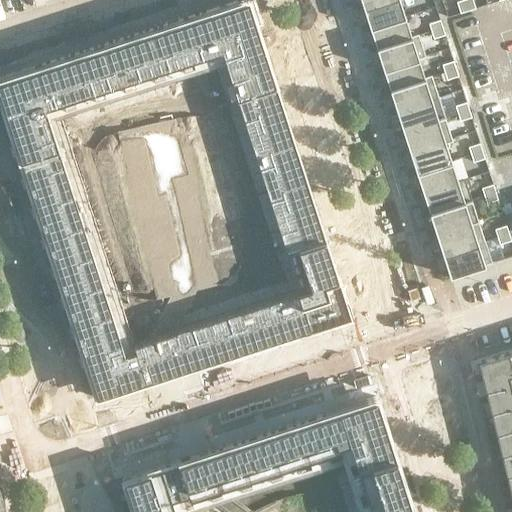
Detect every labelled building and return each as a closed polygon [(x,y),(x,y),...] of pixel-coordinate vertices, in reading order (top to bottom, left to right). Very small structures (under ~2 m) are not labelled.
[(248,0),(236,0),(0,76),(0,99),(96,396),(349,315),(248,0)] [(405,16),(399,0),(383,0),(363,7),(369,27),(405,16)] [(460,0),(456,1),(459,13),(467,10),(463,0),(460,0)] [(463,0),(467,10),(474,8),(471,0),(463,0)] [(411,35),(405,16),(369,27),(376,48),(418,34),(418,33),(411,35)] [(442,27),(439,19),(428,23),(430,30),(442,27)] [(444,34),(442,27),(430,30),(433,38),(444,34)] [(425,55),(418,34),(376,48),(382,68),(425,55)] [(389,89),(431,75),(431,74),(424,76),(418,58),(425,56),(425,55),(382,68),(389,89)] [(455,68),(453,60),(441,64),(444,71),(455,68)] [(458,75),(455,68),(444,71),(446,79),(458,75)] [(438,96),(431,75),(389,89),(396,109),(438,96)] [(438,97),(438,96),(396,109),(402,130),(444,116),(444,115),(437,118),(431,99),(438,97)] [(466,101),(455,105),(457,112),(468,109),(466,101)] [(341,108),(320,115),(339,177),(361,170),(341,108)] [(471,116),(468,109),(457,112),(459,120),(471,116)] [(451,137),(444,116),(402,130),(409,151),(451,137)] [(451,138),(451,137),(409,151),(415,171),(451,160),(445,140),(451,138)] [(479,142),(468,146),(470,154),(482,150),(479,142)] [(484,157),(482,150),(470,154),(473,161),(484,157)] [(457,180),(451,160),(415,171),(422,192),(457,180)] [(429,212),(471,199),(464,178),(457,180),(422,192),(429,212)] [(492,183),(481,187),(483,195),(495,191),(492,183)] [(497,199),(495,191),(483,195),(486,202),(497,199)] [(370,196),(348,197),(349,209),(371,208),(370,196)] [(477,219),(471,199),(429,212),(435,233),(477,219)] [(442,253),(484,240),(477,219),(435,233),(442,253)] [(505,224),(494,228),(497,236),(508,232),(505,224)] [(510,240),(508,232),(497,236),(499,243),(510,240)] [(484,264),(478,243),(484,241),(484,240),(442,253),(449,275),(484,264)] [(511,348),(477,360),(483,384),(511,374),(511,348)] [(511,396),(511,374),(483,384),(488,405),(511,396)] [(413,511),(376,396),(122,477),(133,511),(413,511)] [(511,419),(511,396),(488,405),(493,426),(511,419)] [(511,442),(511,419),(493,426),(498,447),(511,442)] [(511,465),(511,442),(498,447),(503,468),(511,465)] [(511,487),(511,465),(503,468),(508,489),(511,487)]
